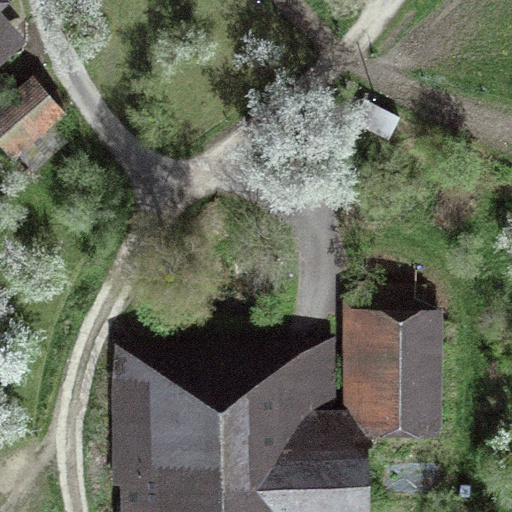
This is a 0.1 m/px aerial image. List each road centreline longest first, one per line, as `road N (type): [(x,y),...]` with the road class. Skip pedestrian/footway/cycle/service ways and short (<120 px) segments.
road 1 (residential): [(42,0),(59,50),(98,116),(143,163),(188,179),(253,150),(385,0)]
road 2 (track): [(171,178),(100,324),(66,458),(74,511)]
